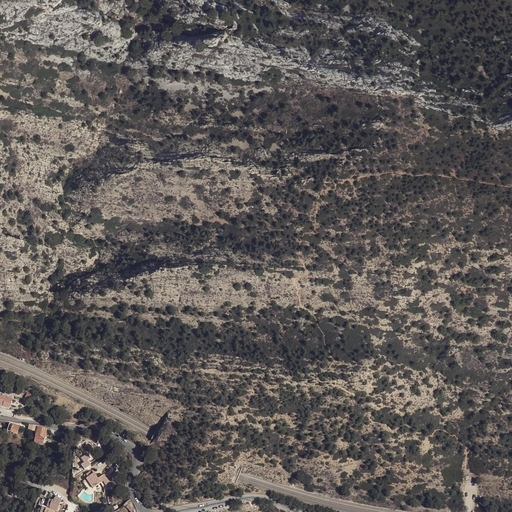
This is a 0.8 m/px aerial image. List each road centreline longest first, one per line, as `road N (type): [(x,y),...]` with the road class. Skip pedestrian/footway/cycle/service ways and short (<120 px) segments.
road 1 (residential): [(0,418),(107,429),(135,451),(131,490),(146,511)]
road 2 (track): [(511,185),(392,171),(353,177)]
road 3 (unclassified): [(168,511),(247,497),(297,511)]
